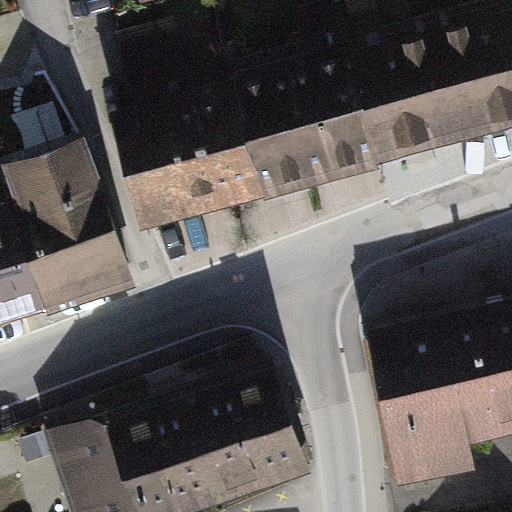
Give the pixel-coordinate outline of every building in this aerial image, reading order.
[(342,0),(311,0),(303,3),(311,27),(226,52),(265,183),(387,146),(342,0)] [(511,0),(342,0),(387,146),(442,129),(511,105),(511,0)] [(174,17),(125,32),(144,96),(118,104),(152,217),(265,183),(226,52),(187,64),(174,17)] [(82,127),(0,152),(0,161),(43,297),(128,271),(82,127)] [(0,312),(43,297),(5,185),(0,186),(0,312)] [(511,354),(511,292),(370,320),(382,383),(511,354)] [(271,351),(50,418),(79,511),(102,511),(302,451),(271,351)] [(511,354),(382,383),(398,455),(468,440),(464,421),(511,410),(511,354)]
